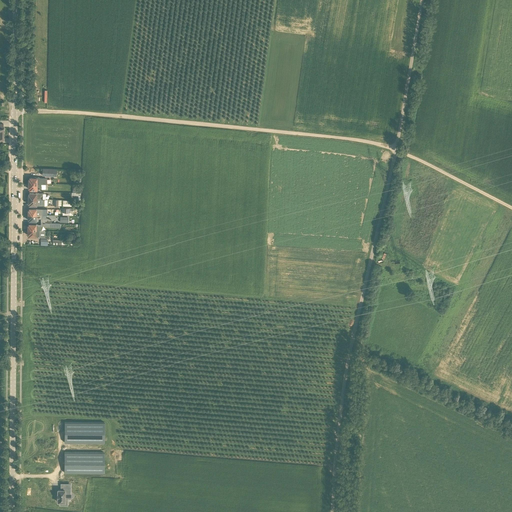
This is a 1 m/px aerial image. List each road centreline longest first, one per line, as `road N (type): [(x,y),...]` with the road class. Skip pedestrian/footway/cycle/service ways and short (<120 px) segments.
road 1 (unclassified): [(329,511),(343,382),(421,0)]
road 2 (tertiary): [(12,511),(14,111)]
road 3 (track): [(98,115),(394,148)]
road 4 (track): [(511,207),(394,148)]
